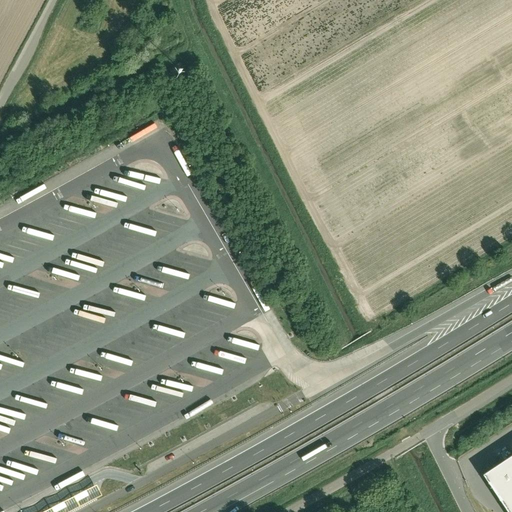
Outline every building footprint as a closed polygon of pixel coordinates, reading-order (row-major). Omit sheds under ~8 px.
[(180,76),(175,67),(170,71),(175,79),(180,76)] [(78,170),(106,156),(102,149),(96,152),(94,148),(73,159),(78,170)] [(52,210),(51,215),(84,224),(85,219),(52,210)] [(175,253),(174,258),(206,266),(208,261),(191,257),(175,253)] [(116,288),(115,292),(139,299),(140,295),(116,288)] [(200,293),(198,298),(232,308),(234,303),(200,293)] [(0,319),(0,326),(29,313),(26,307),(0,319)] [(49,327),(48,332),(74,339),(75,334),(49,327)] [(19,335),(17,340),(50,350),(51,346),(19,335)] [(511,511),(511,458),(486,476),(510,511),(511,511)] [(30,495),(33,500),(47,493),(45,488),(30,495)]
